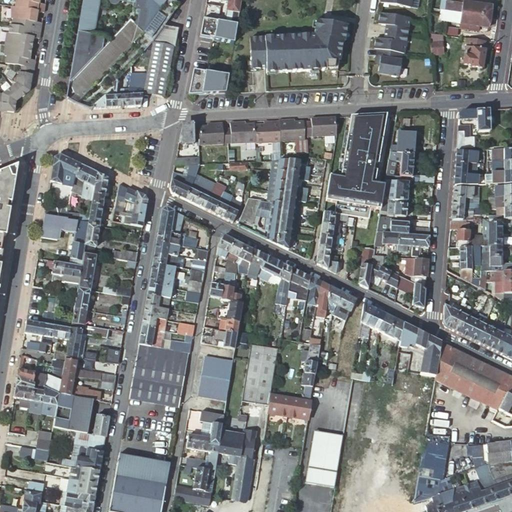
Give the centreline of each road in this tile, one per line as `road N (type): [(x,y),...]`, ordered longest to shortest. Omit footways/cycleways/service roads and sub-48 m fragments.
road 1 (residential): [(102,511),(154,195)]
road 2 (unclassified): [(220,228),(166,511)]
road 3 (residential): [(41,140),(0,379)]
road 4 (residential): [(429,330),(220,228)]
road 5 (residential): [(429,330),(448,103)]
road 6 (residential): [(171,120),(357,105)]
road 7 (residential): [(59,0),(43,99),(48,134)]
road 8 (residential): [(48,134),(171,120)]
road 9 (residential): [(171,120),(195,0)]
